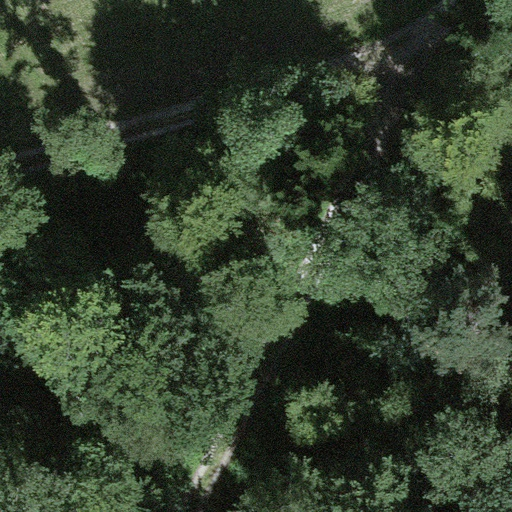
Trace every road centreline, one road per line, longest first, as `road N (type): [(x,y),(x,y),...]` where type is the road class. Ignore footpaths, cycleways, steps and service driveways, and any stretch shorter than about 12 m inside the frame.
road 1 (track): [(511,2),(432,36),(0,166)]
road 2 (track): [(187,511),(432,36)]
